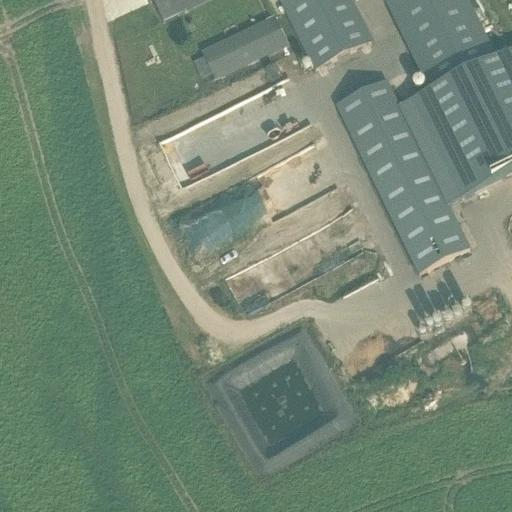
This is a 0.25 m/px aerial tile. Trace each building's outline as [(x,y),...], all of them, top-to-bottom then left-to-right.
[(155,0),(166,23),(219,0),(155,0)] [(278,0),(314,73),(373,44),(351,0),(278,0)] [(386,0),(388,3),(386,4),(430,96),(406,107),(454,206),(511,177),(511,56),(497,64),(466,0),(386,0)] [(203,61),(193,66),(201,82),(211,77),(214,84),(288,48),(274,20),(200,55),(203,61)] [(334,110),(417,278),(470,252),(387,84),(334,110)]
